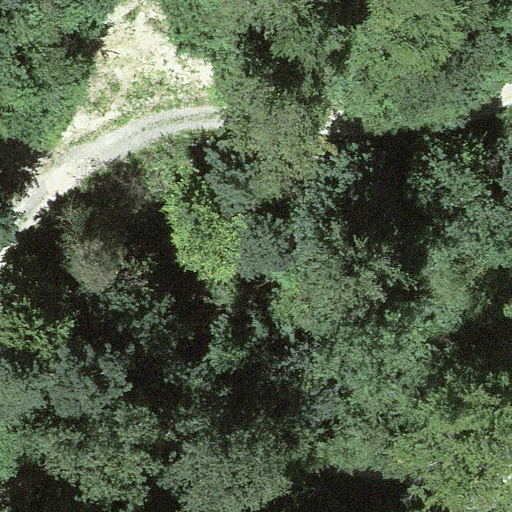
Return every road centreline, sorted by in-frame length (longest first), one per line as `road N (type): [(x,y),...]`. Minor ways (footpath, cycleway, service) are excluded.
road 1 (track): [(511,92),(435,125),(250,120),(131,142),(39,194),(0,244)]
road 2 (track): [(0,489),(97,441),(158,435),(392,463),(511,467)]
